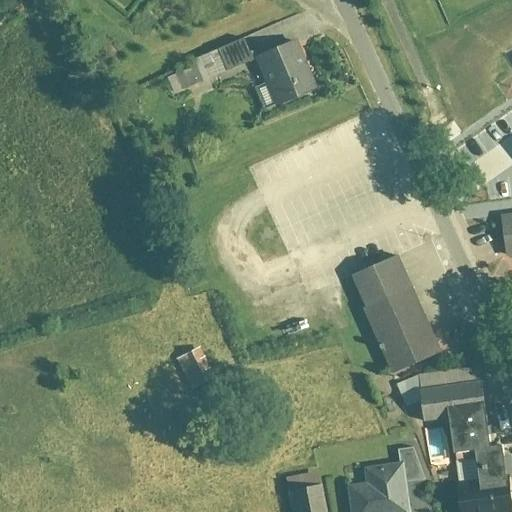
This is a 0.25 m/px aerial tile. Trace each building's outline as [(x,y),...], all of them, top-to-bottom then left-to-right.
[(297,41),(262,56),(256,39),(199,62),(209,86),(258,66),(277,111),(319,92),(297,41)] [(511,205),(494,209),(503,263),(511,261),(511,205)] [(409,259),(354,281),(394,378),(448,356),(409,259)] [(418,375),(422,428),(493,423),(489,370),(418,375)] [(462,480),(463,511),(511,511),(511,451),(481,453),(482,480),(462,480)] [(348,487),(351,511),(409,511),(404,466),(367,470),(369,484),(348,487)] [(330,511),(326,486),(287,492),(289,511),(330,511)]
